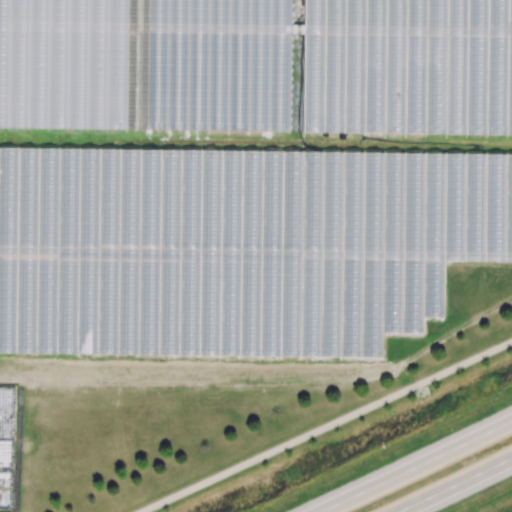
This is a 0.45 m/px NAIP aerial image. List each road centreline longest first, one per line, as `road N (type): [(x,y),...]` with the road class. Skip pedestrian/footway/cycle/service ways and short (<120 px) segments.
road 1 (primary): [(511,423),(325,511)]
road 2 (primary): [(401,511),(511,459)]
